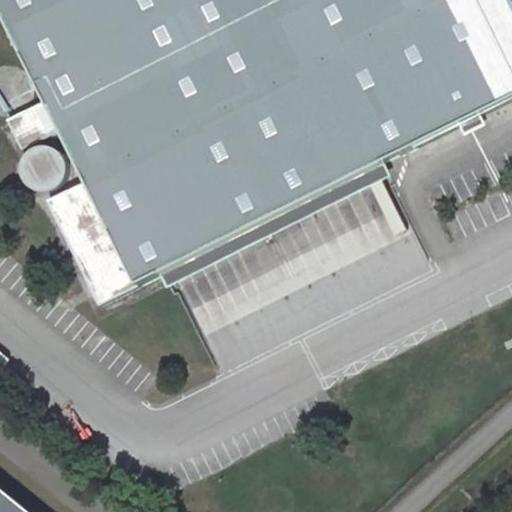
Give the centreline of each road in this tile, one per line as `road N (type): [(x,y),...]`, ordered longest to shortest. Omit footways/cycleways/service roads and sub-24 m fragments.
road 1 (unknown): [(0,304),(150,423),(196,433),(511,265)]
road 2 (unclassified): [(400,511),(511,416)]
